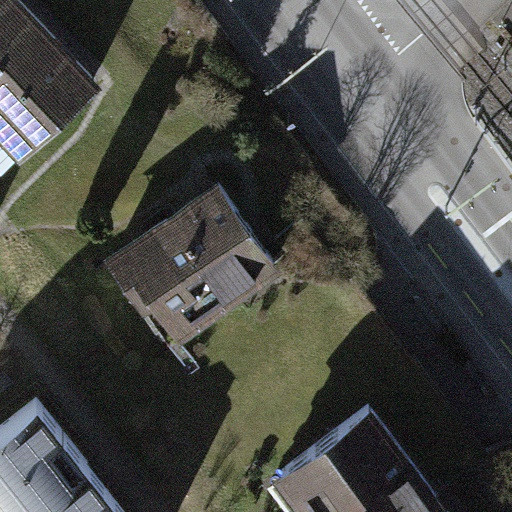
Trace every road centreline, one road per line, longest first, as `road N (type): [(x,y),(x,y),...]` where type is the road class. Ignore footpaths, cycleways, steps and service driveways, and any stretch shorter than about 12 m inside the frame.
road 1 (primary): [(511,269),(373,78)]
road 2 (unclassified): [(467,0),(373,78)]
